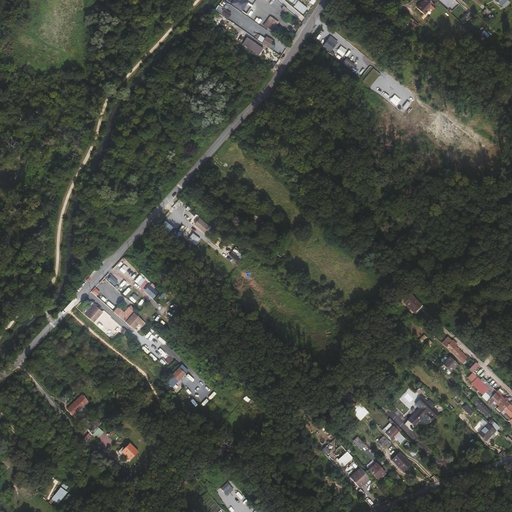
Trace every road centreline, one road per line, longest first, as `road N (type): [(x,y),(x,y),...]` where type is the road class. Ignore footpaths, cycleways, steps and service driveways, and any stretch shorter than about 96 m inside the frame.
road 1 (residential): [(327,0),(267,91),(0,375)]
road 2 (residential): [(511,458),(387,511)]
